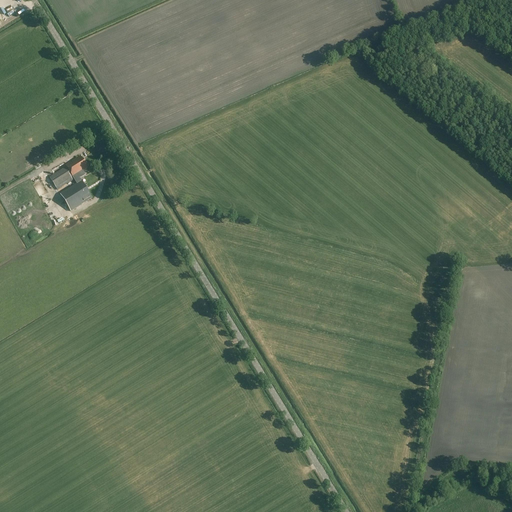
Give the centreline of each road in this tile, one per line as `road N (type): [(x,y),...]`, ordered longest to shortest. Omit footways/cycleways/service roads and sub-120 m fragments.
road 1 (tertiary): [(346,511),(32,0)]
road 2 (track): [(412,511),(454,264)]
road 3 (track): [(482,0),(361,53)]
